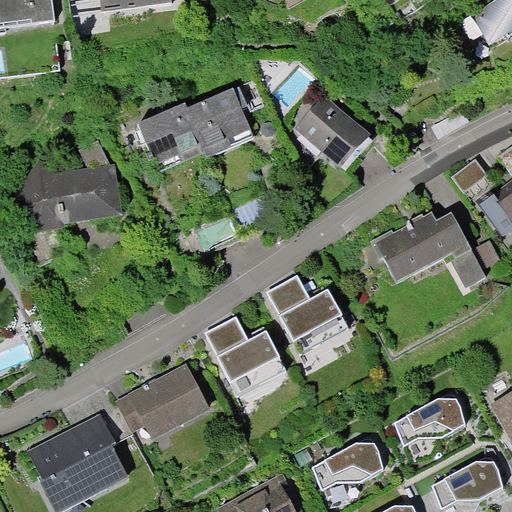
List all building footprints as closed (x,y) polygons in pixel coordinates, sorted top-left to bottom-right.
[(0,0),(0,20),(2,21),(3,30),(55,23),(51,0),(0,0)] [(490,43),(503,35),(508,41),(511,37),(511,0),(501,0),(484,11),(486,14),(476,20),(490,43)] [(239,89),(186,111),(201,146),(203,151),(250,131),(241,110),(247,107),(239,89)] [(323,100),(297,128),(349,175),(375,147),(323,100)] [(186,111),(184,106),(137,126),(154,166),(201,146),(186,111)] [(110,170),(109,163),(98,140),(78,150),(89,172),(56,176),(39,165),(4,217),(22,253),(59,235),(54,225),(58,219),(115,212),(110,170)] [(489,190),(475,201),(501,235),(511,226),(511,146),(498,157),(511,176),(511,182),(494,197),(489,190)] [(421,224),(412,229),(409,224),(382,239),(388,251),(380,255),(392,278),(409,269),(413,275),(451,255),(454,261),(471,252),(468,246),(450,214),(435,222),(431,213),(419,219),(421,224)] [(311,298),(297,274),(267,292),(280,315),(311,298)] [(280,315),(279,316),(301,354),(350,327),(328,288),(311,298),(280,315)] [(249,339),(236,316),(205,332),(217,356),(249,339)] [(287,370),(266,330),(249,339),(217,356),(216,356),(237,396),(287,370)] [(186,369),(117,405),(131,431),(144,424),(151,438),(207,409),(186,369)] [(511,396),(492,408),(511,442),(511,441),(511,396)] [(408,416),(394,422),(404,446),(416,439),(442,437),(465,423),(461,406),(455,397),(439,398),(407,414),(408,416)] [(115,445),(100,416),(28,453),(44,482),(49,479),(63,505),(103,484),(106,489),(126,478),(110,447),(115,445)] [(325,461),(312,467),(321,490),(335,483),(360,482),(384,468),(379,450),(375,443),(356,442),(324,459),(325,461)] [(445,479),(432,485),(441,508),(457,500),(480,501),(504,490),(500,469),(494,461),(476,461),(444,478),(445,479)] [(295,511),(280,483),(227,511),(295,511)]
